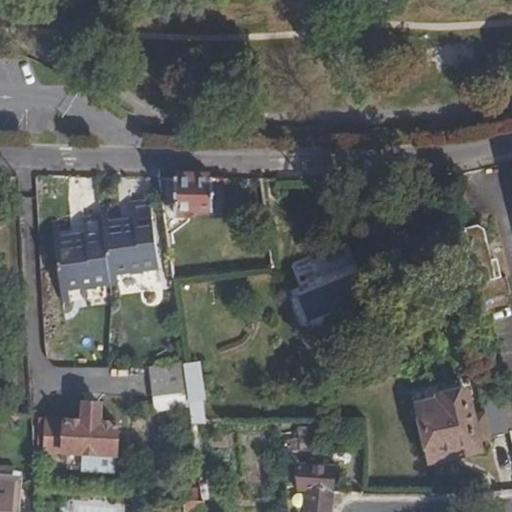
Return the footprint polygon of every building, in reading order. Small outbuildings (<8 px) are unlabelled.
[(176,179),(159,179),(163,215),(177,215),(176,179)] [(215,179),(176,179),(177,215),(177,218),(197,219),(197,210),(215,210),(215,179)] [(107,276),(116,275),(158,271),(149,207),(130,208),(132,223),(107,226),(105,207),(98,207),(100,220),(107,276)] [(108,283),(107,276),(100,220),(82,222),(82,236),(59,239),(57,220),(49,220),(58,287),(66,286),(108,283)] [(479,228),(463,231),(483,305),(507,299),(511,297),(511,284),(511,282),(507,283),(503,269),(496,269),(488,234),(479,228)] [(118,288),(116,275),(107,276),(108,283),(109,289),(118,288)] [(67,299),(66,286),(58,287),(60,300),(67,299)] [(202,364),(185,366),(190,393),(191,403),(206,401),(202,364)] [(185,366),(152,370),(156,398),(190,393),(185,366)] [(511,424),(511,421),(502,382),(483,387),(489,416),(478,418),(470,390),(443,396),(446,411),(425,417),(436,463),(470,455),(468,447),(511,434),(511,424)] [(190,393),(156,398),(159,414),(192,409),(191,403),(190,393)] [(48,452),(85,454),(119,456),(121,423),(103,422),(103,404),(85,402),(85,421),(49,419),(48,452)] [(324,452),(322,428),(301,430),(303,454),(324,452)] [(119,456),(85,454),(84,472),(118,473),(119,456)] [(336,499),(336,497),(337,473),(301,470),(299,496),(312,497),(336,499)] [(224,488),(222,471),(201,474),(203,489),(224,488)] [(0,489),(18,491),(19,481),(0,480),(0,489)] [(238,503),(237,487),(224,488),(203,489),(205,501),(205,503),(224,504),(228,503),(238,503)] [(0,511),(16,511),(18,491),(0,489),(0,511)] [(201,500),(201,490),(190,490),(190,500),(201,500)] [(335,511),(336,499),(312,497),(312,510),(335,511)] [(203,511),(204,502),(188,501),(187,511),(203,511)] [(228,511),(228,503),(224,504),(205,503),(207,509),(206,511),(228,511)]
